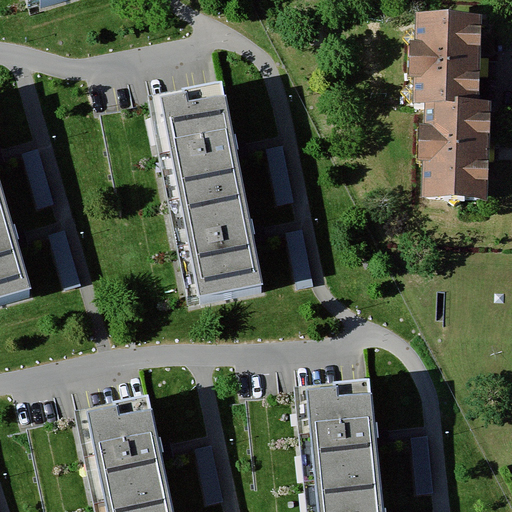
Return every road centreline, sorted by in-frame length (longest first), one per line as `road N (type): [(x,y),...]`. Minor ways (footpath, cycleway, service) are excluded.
road 1 (residential): [(212,37),(264,58),(321,297),(375,340)]
road 2 (residential): [(17,58),(97,325)]
road 3 (residential): [(17,58),(101,69),(212,37)]
road 4 (residential): [(0,379),(114,358),(198,355)]
road 5 (residential): [(375,340),(392,340),(416,366),(440,511)]
road 6 (residential): [(198,355),(375,340)]
road 7 (residential): [(198,355),(231,511)]
